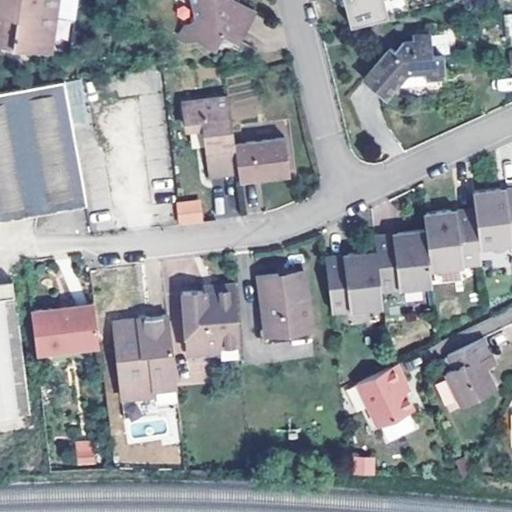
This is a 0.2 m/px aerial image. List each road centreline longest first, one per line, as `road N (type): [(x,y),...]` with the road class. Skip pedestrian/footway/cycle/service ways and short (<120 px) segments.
road 1 (residential): [(0,251),(76,241),(124,250),(263,231),(349,198)]
road 2 (residential): [(294,0),(349,198)]
road 3 (residential): [(349,198),(511,121)]
